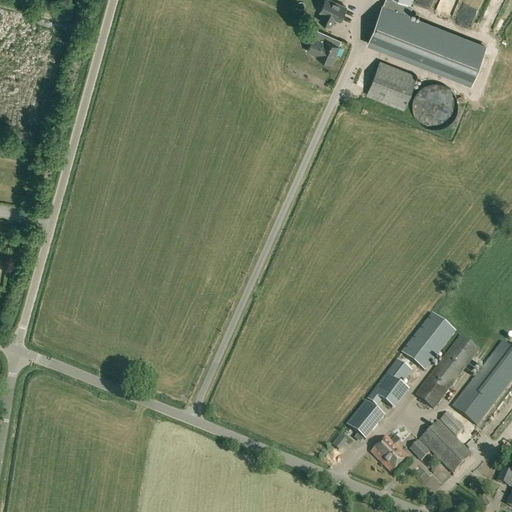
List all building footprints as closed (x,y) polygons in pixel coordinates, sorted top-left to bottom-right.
[(336,0),(325,0),(320,13),(321,13),(318,20),(331,27),(335,19),(341,22),(348,5),(336,0)] [(384,0),(367,42),(471,83),(485,47),(408,17),(412,5),(410,4),(400,0),(384,0)] [(17,19),(9,16),(5,22),(6,28),(13,28),(17,19)] [(48,30),(38,26),(33,36),(42,40),(48,36),(48,30)] [(331,62),(341,40),(317,29),(313,37),(313,36),(306,50),(331,62)] [(0,51),(10,54),(11,48),(0,45),(0,51)] [(404,109),(417,75),(380,61),(367,94),(404,109)] [(425,371),(456,332),(433,314),(402,354),(425,371)] [(433,410),(479,350),(461,336),(415,396),(433,410)] [(477,426),(511,379),(511,349),(502,342),(452,407),(477,426)] [(397,359),(387,373),(402,385),(413,371),(397,359)] [(387,373),(367,399),(376,407),(382,401),(395,411),(410,391),(387,373)] [(511,404),(504,399),(495,412),(505,419),(511,409),(511,404)] [(365,441),(385,417),(365,401),(346,425),(365,441)] [(455,437),(463,430),(448,413),(440,420),(455,437)] [(452,473),(471,455),(439,422),(420,440),(452,473)] [(511,450),(511,448),(511,431),(502,442),(511,450)] [(391,474),(408,458),(396,445),(395,446),(387,437),(370,453),(391,474)] [(409,449),(421,461),(430,452),(418,440),(409,449)] [(511,473),(502,469),(496,482),(510,488),(511,482),(511,473)]
